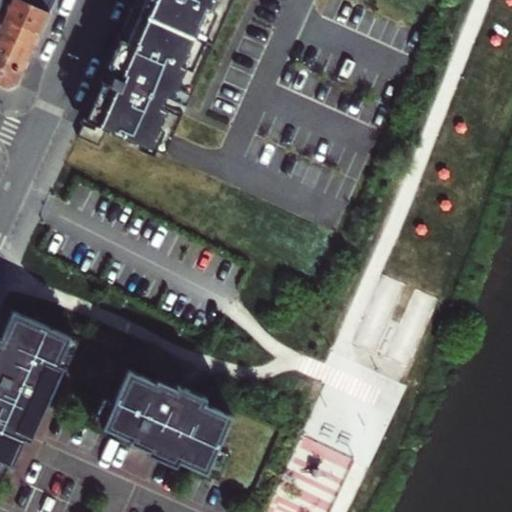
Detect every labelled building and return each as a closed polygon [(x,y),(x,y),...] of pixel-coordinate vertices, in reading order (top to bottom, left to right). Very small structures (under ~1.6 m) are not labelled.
[(0,0),(0,15),(38,33),(46,16),(53,0),(19,0),(18,0),(0,0)] [(107,129),(165,155),(232,0),(136,0),(134,6),(85,119),(77,137),(99,146),(107,129)] [(0,37),(30,52),(34,41),(38,33),(0,15),(0,37)] [(0,61),(21,71),(25,61),(30,52),(0,37),(0,61)] [(21,71),(0,61),(0,84),(6,87),(11,85),(15,84),(21,71)] [(0,459),(13,466),(25,439),(31,442),(65,365),(60,363),(71,335),(12,310),(0,338),(0,459)] [(129,368),(102,427),(149,448),(148,452),(175,465),(176,460),(207,474),(233,415),(206,402),(208,396),(193,390),(177,383),(175,386),(158,378),(156,380),(129,368)]
